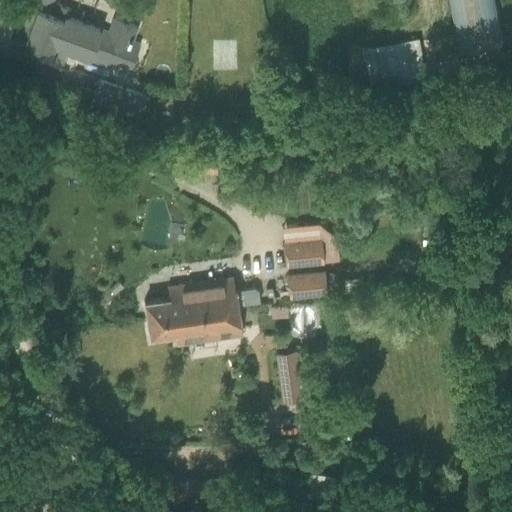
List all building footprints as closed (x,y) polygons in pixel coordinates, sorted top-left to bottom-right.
[(10,0),(0,0),(0,37),(6,40),(6,41),(47,56),(61,61),(66,48),(128,70),(138,40),(130,38),(135,23),(114,15),(109,30),(67,15),(70,8),(54,2),(50,13),(39,9),(33,7),(20,2),(20,3),(10,0)] [(494,0),(449,0),(459,50),(503,42),(494,0)] [(416,75),(409,41),(375,48),(382,83),(416,75)] [(98,78),(91,100),(138,117),(146,94),(98,78)] [(79,83),(75,95),(87,99),(91,87),(79,83)] [(214,148),(204,149),(205,170),(215,170),(214,148)] [(273,245),(274,266),(310,264),(308,242),(273,245)] [(323,267),(285,271),(287,294),(287,297),(326,293),(323,267)] [(339,271),(325,272),(327,293),(351,290),(350,280),(340,281),(339,271)] [(168,296),(143,300),(146,318),(237,305),(260,302),(258,291),(253,287),(234,290),(232,276),(167,286),(168,296)] [(241,334),(237,305),(146,318),(149,336),(174,332),(175,344),(241,334)] [(511,331),(497,331),(497,351),(499,351),(511,351),(511,331)] [(298,397),(292,349),(275,352),(282,400),(298,397)] [(511,351),(499,351),(499,376),(511,375),(511,351)] [(296,469),(292,497),(319,501),(323,473),(296,469)] [(227,477),(198,478),(199,502),(228,501),(227,477)]
